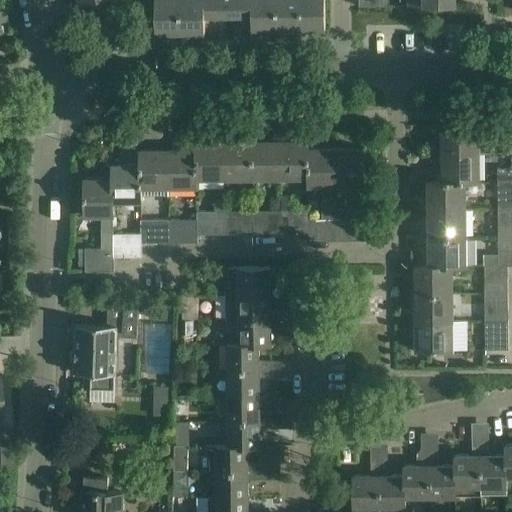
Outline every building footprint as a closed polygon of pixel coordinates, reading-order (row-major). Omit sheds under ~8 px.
[(179,34),(178,0),(154,0),(155,34),(179,34)] [(203,0),(178,0),(179,34),(204,33),(204,17),(203,17),(203,0)] [(203,0),(203,17),(204,17),(228,16),(227,0),(203,0)] [(227,0),(228,16),(251,16),(252,16),(251,0),(227,0)] [(276,0),(251,0),(252,16),(251,16),(252,31),(276,30),(276,0)] [(300,0),(276,0),(276,30),(300,30),(300,0)] [(324,0),(300,0),(300,30),(325,30),(324,0)] [(441,126),(441,155),(479,154),(479,125),(441,126)] [(280,141),(252,142),(252,179),(281,179),(280,141)] [(309,141),(280,141),(281,179),(308,179),(309,141)] [(195,142),(196,150),(196,180),(197,180),(224,180),(224,142),(195,142)] [(252,142),(224,142),(224,180),(252,179),(252,142)] [(336,149),(309,149),(309,187),(337,187),(336,149)] [(365,149),(336,149),(337,187),(365,186),(365,149)] [(140,151),(140,165),(140,188),(141,188),(141,196),(169,196),(168,188),(168,150),(140,151)] [(196,150),(168,150),(168,188),(197,188),(197,180),(196,180),(196,150)] [(441,155),(442,181),(442,182),(466,182),(479,182),(479,154),(441,155)] [(112,165),(112,179),(112,203),(141,203),(141,196),(141,188),(140,188),(140,165),(112,165)] [(112,203),(112,179),(84,179),(84,217),(101,217),(101,233),(105,233),(105,249),(111,249),(111,235),(112,235),(112,203)] [(428,182),(428,211),(467,210),(466,182),(442,182),(442,181),(428,182)] [(496,182),(497,210),(511,209),(511,182),(496,182)] [(511,209),(497,210),(497,239),(511,238),(511,209)] [(428,211),(428,239),(467,239),(467,210),(428,211)] [(197,212),(197,219),(197,235),(225,235),(225,212),(197,212)] [(253,212),(225,212),(225,235),(253,234),(253,212)] [(281,212),(253,212),(253,234),(282,234),(281,212)] [(309,212),(281,212),(282,234),(308,234),(309,234),(309,218),(309,212)] [(337,218),(309,218),(309,234),(308,234),(308,242),(338,241),(337,218)] [(365,218),(337,218),(338,241),(365,241),(365,218)] [(140,219),(140,235),(141,235),(141,243),(142,243),(169,243),(169,219),(140,219)] [(197,219),(169,219),(169,243),(197,243),(197,235),(197,219)] [(141,235),(140,235),(112,235),(111,235),(111,249),(112,249),(112,257),(113,257),(142,257),(142,243),(141,243),(141,235)] [(511,238),(497,239),(497,266),(507,266),(511,266),(511,238)] [(428,239),(428,266),(452,266),(467,266),(467,239),(428,239)] [(86,249),(86,271),(113,271),(113,257),(112,257),(112,249),(111,249),(105,249),(86,249)] [(414,266),(414,295),(452,294),(452,266),(428,266),(414,266)] [(483,266),(483,295),(507,294),(507,266),(497,266),(483,266)] [(232,281),(233,294),(270,294),(270,276),(282,276),(282,267),(228,268),(228,275),(232,281)] [(125,282),(114,282),(114,293),(125,293),(125,282)] [(226,294),(226,319),(283,318),(283,310),(270,310),(270,294),(233,294),(226,294)] [(414,295),(415,322),(453,322),(452,294),(414,295)] [(483,295),(484,322),(508,321),(507,294),(483,295)] [(153,314),(153,303),(108,302),(107,326),(76,325),(74,374),(90,374),(90,389),(115,390),(117,337),(137,338),(138,314),(153,314)] [(184,314),(184,302),(166,302),(167,314),(184,314)] [(181,319),(154,318),(151,369),(179,371),(181,319)] [(231,332),(231,344),(238,344),(259,344),(271,344),(271,327),(283,327),(283,318),(226,319),(226,324),(231,332)] [(508,321),(484,322),(484,350),(508,350),(508,321)] [(453,322),(415,322),(415,351),(453,351),(453,350),(465,350),(464,322),(453,322)] [(227,344),(227,370),(271,370),(271,361),(259,361),(259,344),(238,344),(231,344),(227,344)] [(227,370),(228,395),(259,395),(259,378),(272,378),(271,370),(227,370)] [(228,395),(228,421),(272,420),(272,412),(260,412),(259,395),(228,395)] [(228,421),(228,446),(247,446),(248,447),(260,446),(260,429),(272,429),(272,420),(228,421)] [(0,432),(0,464),(12,464),(11,432),(0,432)] [(454,455),(454,465),(455,465),(455,487),(456,488),(456,495),(480,495),(480,487),(480,443),(472,443),(472,455),(454,455)] [(489,443),(480,443),(480,487),(507,487),(507,478),(506,478),(506,455),(505,455),(489,455),(489,443)] [(211,472),(216,472),(260,471),(260,463),(248,463),(248,447),(247,446),(228,446),(206,446),(206,452),(211,458),(211,472)] [(404,466),(404,476),(405,476),(405,498),(406,498),(429,498),(429,453),(421,453),(421,466),(404,466)] [(438,453),(429,453),(429,498),(456,498),(456,495),(456,488),(455,487),(455,465),(454,465),(438,465),(438,453)] [(266,458),(267,474),(292,474),(292,457),(266,458)] [(379,508),(379,463),(370,463),(371,476),(353,476),(353,511),(379,511),(380,508),(379,508)] [(387,463),(379,463),(379,508),(380,508),(406,508),(406,498),(405,498),(405,476),(404,476),(387,476),(387,463)] [(216,472),(216,497),(248,497),(248,480),(260,480),(260,471),(216,472)] [(121,511),(122,493),(107,493),(108,479),(84,478),(83,492),(82,492),(81,511),(121,511)] [(208,511),(248,511),(248,497),(216,497),(208,497),(208,511)]
